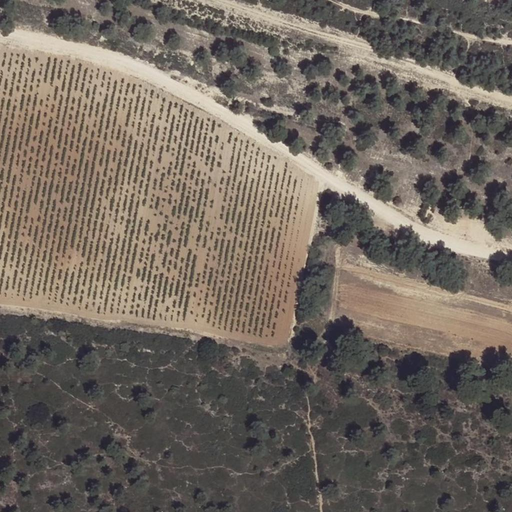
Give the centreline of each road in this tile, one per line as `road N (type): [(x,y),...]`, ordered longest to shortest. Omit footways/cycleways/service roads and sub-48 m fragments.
road 1 (track): [(0,32),(134,66),(459,247),(511,257)]
road 2 (track): [(225,0),(511,96)]
